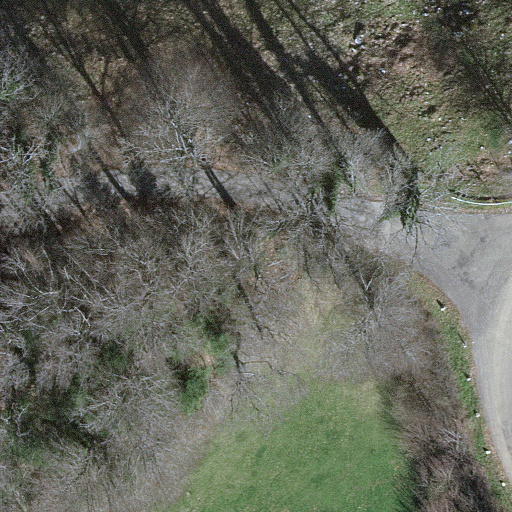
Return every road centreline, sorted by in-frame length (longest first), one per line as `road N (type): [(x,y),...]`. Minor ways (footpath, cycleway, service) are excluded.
road 1 (unclassified): [(0,198),(124,174),(225,174),(301,187),(382,216),(511,287)]
road 2 (track): [(0,43),(74,60),(119,86),(198,174)]
